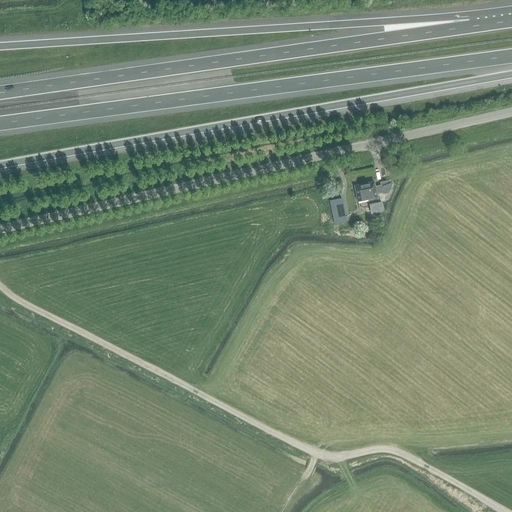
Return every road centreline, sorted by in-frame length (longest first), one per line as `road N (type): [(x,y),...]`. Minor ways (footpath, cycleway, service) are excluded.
road 1 (track): [(508,511),(395,451),(317,454),(0,285)]
road 2 (unclassified): [(0,229),(511,112)]
road 3 (motorway): [(0,165),(511,74)]
road 4 (motorway): [(0,123),(511,55)]
road 5 (motorway): [(509,21),(0,92)]
road 6 (motorway): [(509,21),(467,15),(0,46)]
